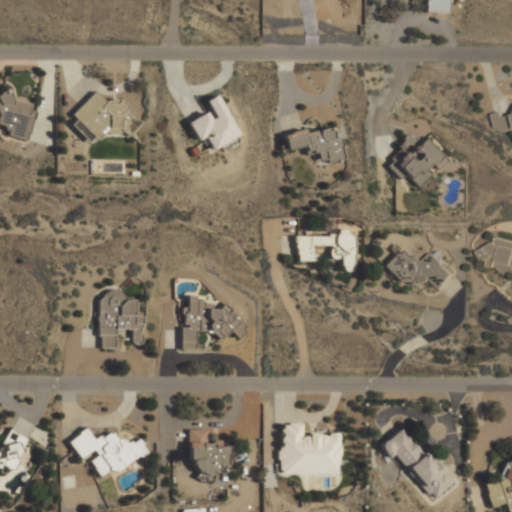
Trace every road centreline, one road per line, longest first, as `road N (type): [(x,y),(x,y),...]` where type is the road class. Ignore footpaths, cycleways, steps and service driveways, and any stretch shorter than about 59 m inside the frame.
road 1 (residential): [(0,381),(511,383)]
road 2 (residential): [(511,53),(0,51)]
